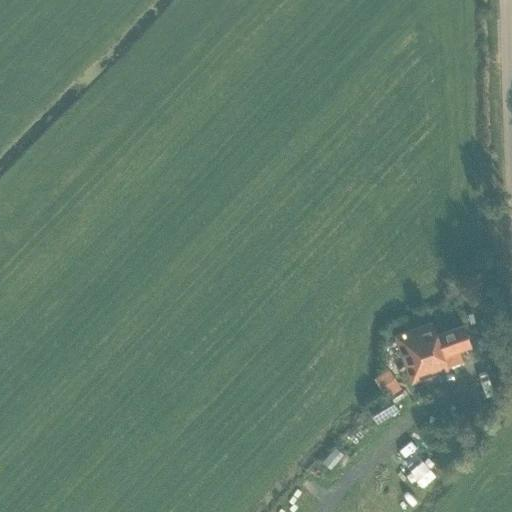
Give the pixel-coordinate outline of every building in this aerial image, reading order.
[(444,356),(470,346),(463,326),(436,335),(432,323),(396,336),(412,383),(448,369),(444,356)] [(503,392),(490,378),(468,400),(481,413),(503,392)] [(398,412),(389,399),(369,411),(378,424),(398,412)] [(456,455),(440,443),(427,460),(443,473),(456,455)] [(310,511),(325,490),(315,483),(295,511),(310,511)]
